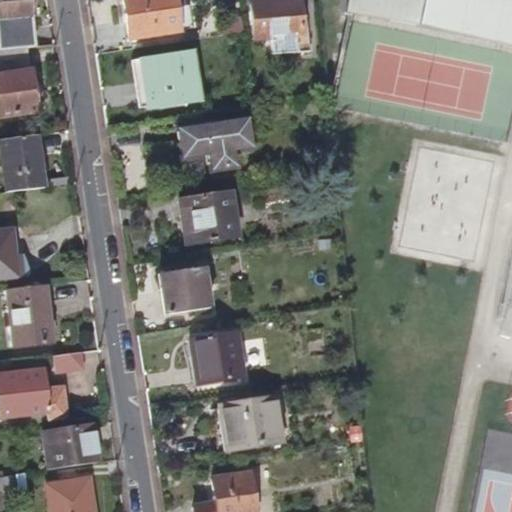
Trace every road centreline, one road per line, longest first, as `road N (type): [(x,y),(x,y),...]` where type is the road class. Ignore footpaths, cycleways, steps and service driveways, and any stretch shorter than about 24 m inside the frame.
road 1 (residential): [(63,0),(140,511)]
road 2 (track): [(447,511),(511,195)]
